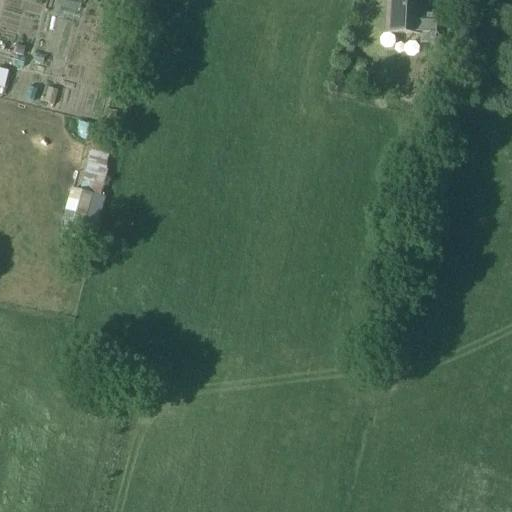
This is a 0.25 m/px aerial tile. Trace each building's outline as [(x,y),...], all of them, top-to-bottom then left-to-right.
[(390,32),(391,32),(393,33),(420,34),(421,34),(424,34),(424,42),(443,43),(444,15),(419,14),(420,1),(422,2),(422,0),(416,0),(392,0),(394,0),(393,32),(391,32),(390,32)] [(127,30),(119,57),(128,60),(136,33),(127,30)] [(345,58),(353,60),(357,43),(350,41),(345,58)] [(17,45),(15,53),(23,55),(25,47),(17,45)] [(427,60),(420,82),(422,83),(434,86),(440,65),(440,64),(427,60)] [(0,69),(0,88),(4,89),(9,72),(0,69)] [(129,86),(115,83),(113,91),(127,94),(129,86)] [(106,141),(109,128),(95,124),(92,137),(95,138),(106,141)] [(95,138),(80,191),(99,197),(107,171),(105,170),(113,143),(106,141),(95,138)] [(72,189),(62,221),(93,230),(102,198),(99,197),(80,191),(72,189)]
